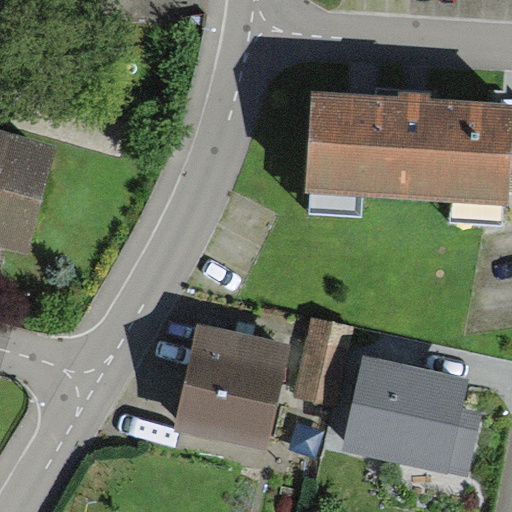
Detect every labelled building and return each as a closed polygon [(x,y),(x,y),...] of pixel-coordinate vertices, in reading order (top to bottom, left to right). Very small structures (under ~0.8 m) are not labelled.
[(399,90),(399,98),(415,99),(431,100),(431,92),(399,90)] [(399,98),(312,93),(307,191),(312,192),(311,214),(362,217),(364,195),(452,200),(451,223),(503,226),(504,206),(509,206),(511,152),(511,104),(431,100),(415,99),(399,98)] [(56,144),(0,129),(0,249),(26,256),(56,144)] [(353,327),(312,318),(295,396),(336,405),(353,327)] [(239,322),(237,331),(245,333),(253,335),(255,326),(239,322)] [(237,331),(198,323),(174,431),(268,451),(292,343),(253,335),(245,333),(237,331)] [(417,367),(363,356),(342,451),(446,474),(447,471),(468,476),(483,410),(463,406),(469,379),(417,367)]
